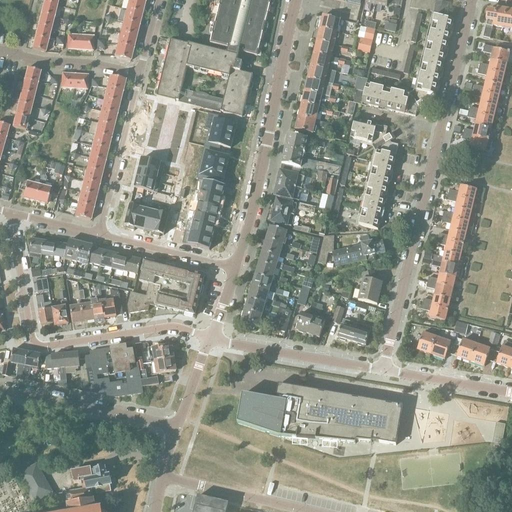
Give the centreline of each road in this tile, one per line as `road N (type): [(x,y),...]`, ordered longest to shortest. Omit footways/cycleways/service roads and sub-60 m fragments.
road 1 (residential): [(382,370),(471,0)]
road 2 (residential): [(209,338),(164,327),(36,343),(15,213)]
road 3 (tertiary): [(234,268),(295,0)]
road 4 (unclassified): [(175,425),(0,389)]
road 5 (residential): [(382,370),(209,338)]
road 6 (residential): [(98,234),(138,75)]
road 7 (unclassified): [(313,511),(164,476)]
road 8 (residential): [(234,268),(98,234)]
road 9 (residential): [(138,75),(0,53)]
road 10 (residential): [(511,392),(382,370)]
